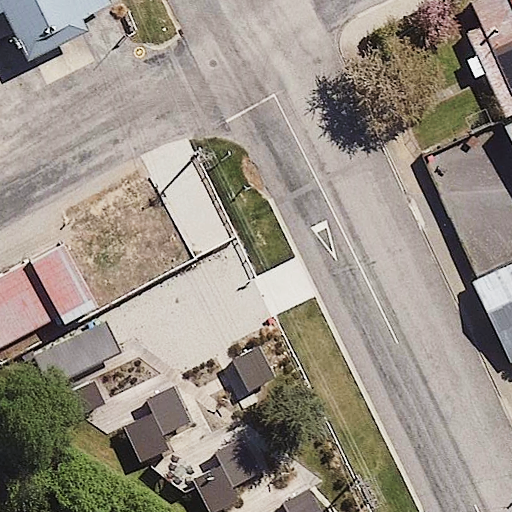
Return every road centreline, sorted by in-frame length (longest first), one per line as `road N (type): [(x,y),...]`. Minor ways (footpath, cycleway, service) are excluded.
road 1 (residential): [(486,511),(285,92),(249,41)]
road 2 (residential): [(0,194),(175,95),(249,41)]
